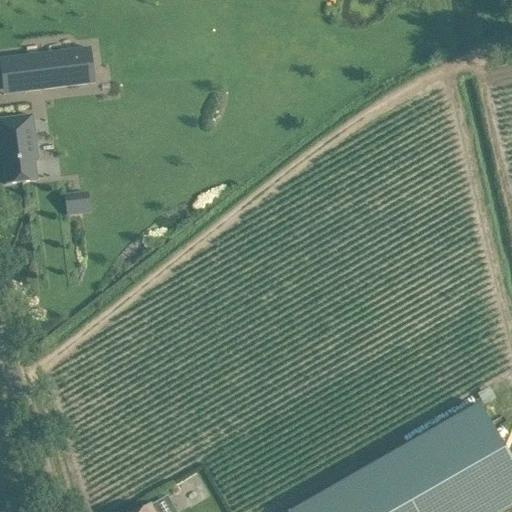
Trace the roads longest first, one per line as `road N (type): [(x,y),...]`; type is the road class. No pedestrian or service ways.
road 1 (track): [(511,39),(426,76),(304,153),(15,390)]
road 2 (unclassified): [(59,511),(0,353)]
